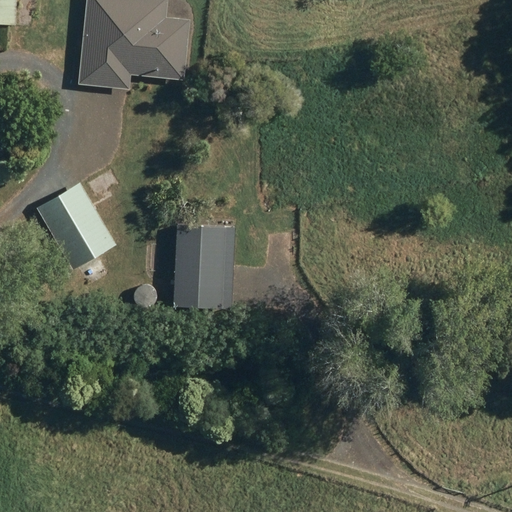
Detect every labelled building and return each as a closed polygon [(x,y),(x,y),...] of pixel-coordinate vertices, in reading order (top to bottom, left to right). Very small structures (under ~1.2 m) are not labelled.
[(22,0),(0,0),(0,23),(21,25),(22,0)] [(165,0),(83,0),(78,86),(130,89),(131,77),(184,81),(188,19),(165,18),(165,0)] [(178,113),(87,97),(76,159),(167,174),(178,113)] [(118,245),(80,182),(35,208),(73,271),(118,245)] [(237,225),(175,222),(171,307),(233,309),(237,225)]
